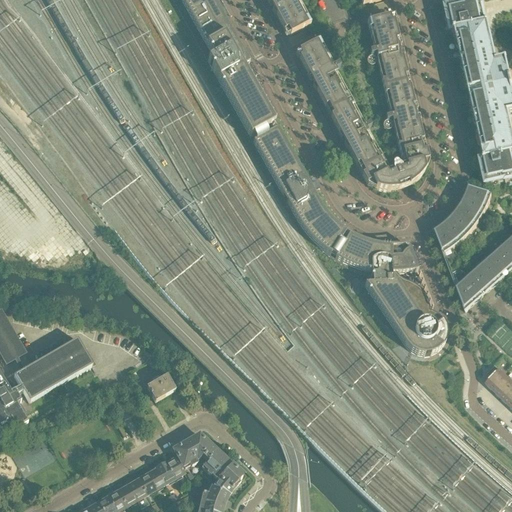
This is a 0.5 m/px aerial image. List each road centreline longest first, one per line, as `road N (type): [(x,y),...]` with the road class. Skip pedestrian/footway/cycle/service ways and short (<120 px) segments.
road 1 (residential): [(41,511),(204,422),(262,470),(263,491),(244,511)]
road 2 (residential): [(420,230),(453,204),(464,174),(426,0)]
road 3 (residential): [(266,67),(342,209),(377,230),(420,230)]
road 4 (residential): [(401,5),(437,148),(432,187),(411,208)]
road 5 (residential): [(411,208),(377,207),(360,192),(289,54)]
road 6 (residential): [(511,442),(474,405),(460,339),(498,304)]
